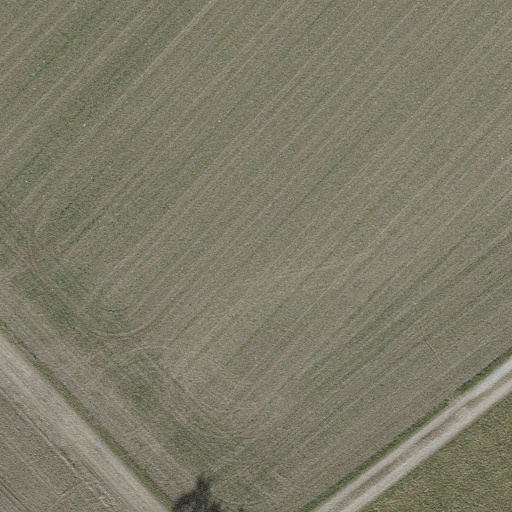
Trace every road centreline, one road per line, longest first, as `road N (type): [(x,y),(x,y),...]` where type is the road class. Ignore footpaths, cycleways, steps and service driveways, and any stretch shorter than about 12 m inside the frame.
road 1 (track): [(156,511),(0,344)]
road 2 (track): [(511,374),(331,511)]
